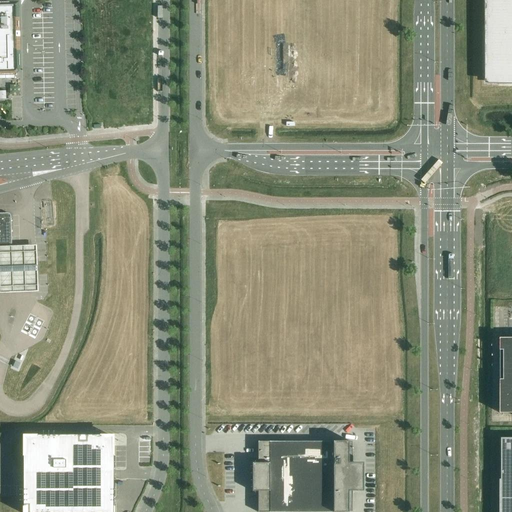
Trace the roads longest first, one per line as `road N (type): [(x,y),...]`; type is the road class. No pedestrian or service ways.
road 1 (residential): [(213,511),(194,445),(195,151)]
road 2 (residential): [(163,151),(163,447),(146,511)]
road 3 (primary): [(424,165),(424,511)]
road 4 (primary): [(447,511),(447,166)]
road 5 (residential): [(224,151),(287,165),(424,165)]
road 6 (residential): [(424,146),(224,151)]
road 7 (residential): [(162,0),(163,151)]
road 8 (residential): [(195,151),(195,0)]
road 9 (primary): [(447,148),(447,0)]
road 10 (primary): [(424,0),(424,146)]
road 11 (residential): [(0,189),(117,155)]
